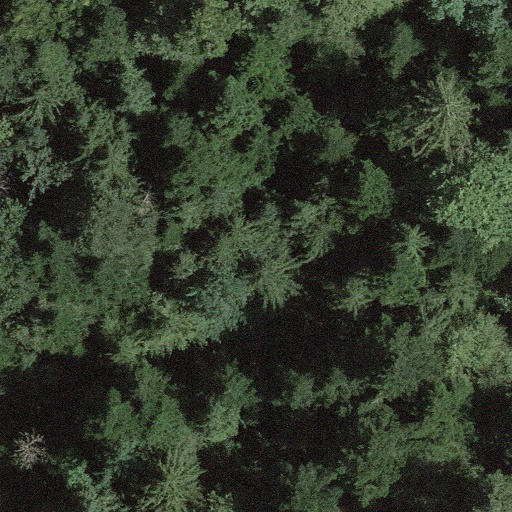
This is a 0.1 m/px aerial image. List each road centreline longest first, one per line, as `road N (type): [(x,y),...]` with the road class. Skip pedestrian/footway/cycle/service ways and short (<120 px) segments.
road 1 (track): [(434,0),(370,211),(302,300),(223,358),(0,424)]
road 2 (track): [(302,300),(319,335),(368,332),(511,281)]
